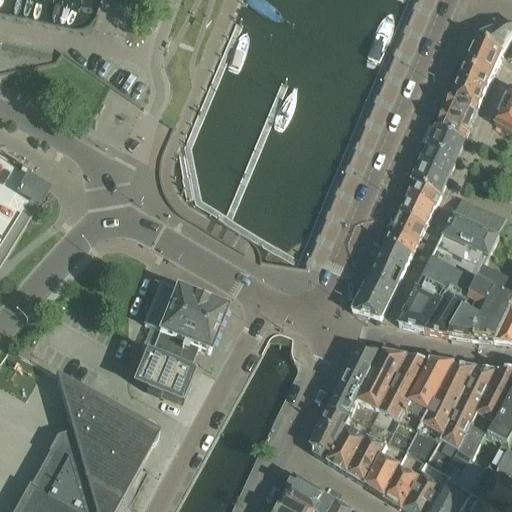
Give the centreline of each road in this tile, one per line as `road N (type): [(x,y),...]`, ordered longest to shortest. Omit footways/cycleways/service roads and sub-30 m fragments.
road 1 (tertiary): [(450,0),(317,322)]
road 2 (residential): [(511,79),(505,76),(381,341)]
road 3 (unclassified): [(158,511),(269,303)]
road 4 (tertiary): [(112,223),(143,230),(269,303)]
road 5 (tertiary): [(0,331),(77,242),(112,223)]
road 6 (unclassified): [(0,28),(153,59)]
road 7 (unclassified): [(107,190),(158,100),(153,59)]
road 8 (unclassified): [(317,322),(323,361),(279,456)]
road 9 (residential): [(0,109),(86,156),(107,190)]
road 10 (residential): [(381,341),(511,365)]
